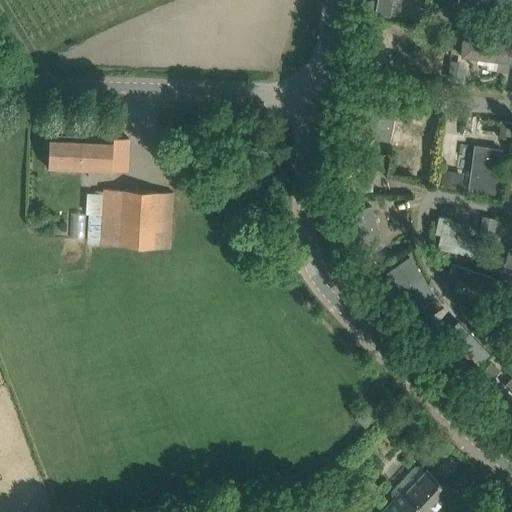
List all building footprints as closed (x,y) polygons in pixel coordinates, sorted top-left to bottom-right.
[(376,0),(374,15),(389,17),(390,11),(392,0),(376,0)] [(489,0),(487,12),(499,14),(501,0),(489,0)] [(463,40),(461,57),(478,59),(497,61),(496,70),(508,72),(509,62),(510,62),(511,46),(463,40)] [(451,67),(450,80),(462,82),(464,69),(451,67)] [(356,108),(352,126),(361,128),(360,134),(389,140),(394,113),(366,106),(365,110),(356,108)] [(511,123),(501,122),(499,137),(510,139),(511,126),(511,123)] [(47,168),(127,172),(128,138),(49,134),(47,168)] [(472,159),(468,190),(494,194),(501,149),(486,147),(484,161),(472,159)] [(371,155),(371,166),(382,167),(382,155),(371,155)] [(338,168),(337,189),(356,190),(370,191),(371,178),(356,177),(356,169),(338,168)] [(442,174),(440,186),(460,189),(462,176),(442,174)] [(102,215),(100,245),(169,249),(171,212),(172,193),(104,188),(103,195),(102,215)] [(340,196),(340,206),(348,206),(349,197),(340,196)] [(371,206),(340,214),(349,249),(380,241),(371,206)] [(483,216),(480,231),(494,234),(497,219),(483,216)] [(439,217),(435,232),(441,234),(438,247),(482,258),(485,244),(463,239),(447,235),(449,224),(450,220),(439,217)] [(388,271),(386,273),(394,285),(417,308),(435,295),(409,257),(399,263),(388,271)] [(365,258),(355,264),(362,274),(372,267),(365,258)] [(452,264),(447,277),(472,286),(489,292),(494,278),(470,270),(452,264)] [(501,271),(498,279),(509,282),(511,274),(501,271)] [(436,297),(426,304),(433,313),(443,307),(436,297)] [(458,321),(447,331),(477,364),(489,353),(471,336),(458,321)] [(491,363),(480,374),(488,382),(499,371),(491,363)] [(357,418),(365,426),(373,418),(365,410),(357,418)] [(403,489),(390,504),(381,511),(431,511),(451,491),(427,469),(406,492),(403,489)]
